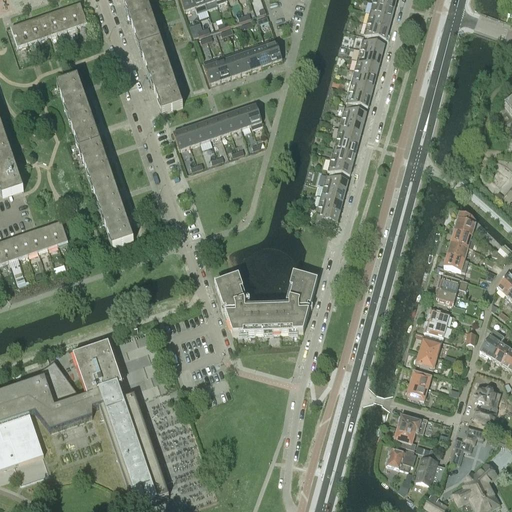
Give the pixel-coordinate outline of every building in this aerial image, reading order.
[(145,0),(121,0),(128,18),(149,11),(145,0)] [(195,12),(190,0),(179,0),(184,15),(185,15),(185,14),(194,11),(195,12)] [(205,8),(202,0),(190,0),(195,12),(195,11),(205,8)] [(217,8),(213,0),(202,0),(205,8),(206,8),(205,7),(215,4),(216,8),(217,8)] [(397,1),(393,0),(373,0),(372,5),(394,11),(397,1)] [(394,11),(372,5),(369,16),(391,22),(394,11)] [(79,8),(70,11),(77,30),(87,27),(80,7),(79,7),(79,8)] [(77,30),(70,11),(69,11),(70,11),(60,14),(67,34),(77,30)] [(149,11),(128,18),(139,51),(160,44),(149,11)] [(67,34),(60,14),(60,15),(50,18),(57,37),(67,34)] [(391,22),(369,16),(366,26),(388,32),(391,22)] [(57,37),(50,18),(50,17),(50,18),(41,21),(47,40),(57,37)] [(47,40),(41,21),(40,21),(31,24),(37,44),(47,40)] [(37,44),(31,24),(30,24),(30,25),(21,28),(27,47),(37,44)] [(201,25),(191,29),(193,35),(203,32),(201,25)] [(388,32),(366,26),(363,37),(385,43),(388,32)] [(27,47),(21,28),(21,27),(20,28),(11,31),(10,31),(17,51),(27,47)] [(282,64),(274,42),(264,45),(271,67),(281,63),(281,64),(282,64)] [(362,42),(359,53),(381,58),(384,48),(362,42)] [(171,76),(166,62),(160,44),(139,51),(150,84),(171,76)] [(271,67),(264,45),(254,49),(261,71),(261,70),(270,67),(271,68),(271,67)] [(261,71),(254,49),(243,53),(251,74),(260,70),(260,71),(261,71)] [(251,74),(243,53),(233,56),(240,78),(241,78),(241,77),(250,74),(250,75),(251,74)] [(381,58),(359,53),(356,63),(378,69),(381,58)] [(240,78),(233,56),(223,59),(230,81),(231,81),(230,81),(240,77),(240,78)] [(230,81),(223,59),(213,63),(220,85),(220,84),(230,81),(230,82),(230,81)] [(220,85),(213,63),(202,67),(209,89),(210,88),(219,84),(220,85)] [(378,69),(356,63),(353,73),(376,79),(378,69)] [(376,79),(353,73),(351,84),(373,90),(376,79)] [(182,109),(176,91),(171,76),(150,84),(161,116),(182,109)] [(89,113),(81,90),(77,80),(56,87),(68,120),(89,113)] [(373,90),(351,84),(348,94),(370,100),(373,90)] [(370,100),(348,94),(345,105),(367,111),(370,100)] [(263,129),(255,108),(254,108),(245,112),(245,111),(244,111),(252,133),(263,129)] [(344,110),(341,121),(363,127),(366,116),(344,110)] [(252,133),(244,111),(244,112),(235,115),(234,115),(241,133),(250,130),(252,133)] [(89,113),(68,120),(79,153),(100,146),(89,113)] [(241,133),(234,115),(225,119),(224,118),(230,137),(231,137),(231,136),(240,133),(240,134),(241,133)] [(230,137),(224,118),(224,119),(214,122),(220,140),(221,140),(220,140),(230,136),(230,137)] [(363,127),(341,121),(338,131),(360,137),(363,127)] [(220,140),(214,122),(213,122),(204,126),(204,125),(203,125),(210,144),(210,143),(220,140),(220,141),(220,140)] [(210,144),(203,125),(203,126),(194,129),(193,129),(200,147),(209,143),(210,144)] [(0,164),(12,160),(6,142),(1,127),(0,127),(0,164)] [(200,147),(193,129),(184,133),(183,132),(190,151),(190,150),(199,147),(199,148),(200,147)] [(360,137),(338,131),(335,141),(358,147),(360,137)] [(190,151),(183,132),(183,133),(174,136),(173,135),(172,136),(179,155),(180,154),(179,154),(189,150),(189,151),(190,151)] [(480,149),(473,138),(467,142),(474,152),(480,149)] [(358,147),(335,141),(333,152),(355,158),(358,147)] [(111,179),(103,156),(100,146),(79,153),(90,186),(111,179)] [(355,158),(333,152),(330,162),(352,168),(355,158)] [(23,193),(18,179),(12,160),(0,164),(0,193),(2,200),(23,193)] [(352,168),(330,162),(327,173),(349,179),(352,168)] [(326,178),(323,189),(345,195),(348,184),(326,178)] [(122,211),(111,179),(90,186),(101,218),(122,211)] [(345,195),(323,189),(320,199),(342,205),(345,195)] [(342,205),(320,199),(317,210),(339,215),(342,205)] [(336,226),(339,217),(339,215),(317,210),(312,227),(327,231),(328,224),(336,226)] [(133,244),(125,220),(122,211),(101,218),(112,251),(133,244)] [(456,229),(454,235),(471,240),(475,227),(475,224),(470,219),(460,215),(458,222),(457,224),(456,224),(455,228),(456,229)] [(68,245),(61,225),(60,225),(60,226),(51,229),(58,248),(68,245)] [(58,248),(51,229),(50,229),(41,232),(48,252),(58,248)] [(48,252),(41,232),(40,232),(41,233),(31,236),(38,255),(48,252)] [(38,255),(31,236),(31,235),(31,236),(21,239),(28,258),(38,255)] [(471,240),(454,235),(452,240),(451,240),(450,243),(451,245),(450,246),(468,251),(471,240)] [(28,258),(21,239),(12,242),(11,242),(18,262),(28,258)] [(18,262),(11,242),(12,242),(11,242),(11,243),(2,246),(8,265),(18,262)] [(0,267),(8,265),(2,246),(2,245),(1,246),(0,246),(0,267)] [(468,251),(450,246),(450,248),(449,248),(448,252),(449,253),(447,258),(464,263),(468,251)] [(511,258),(502,249),(497,254),(499,257),(508,264),(511,259),(511,258)] [(497,260),(495,264),(503,270),(508,264),(499,257),(497,260)] [(443,270),(461,276),(464,277),(468,264),(464,263),(447,258),(445,264),(444,264),(443,267),(444,269),(443,270)] [(64,268),(54,271),(56,277),(66,274),(64,268)] [(495,278),(488,274),(483,282),(487,285),(490,284),(492,283),(495,278)] [(455,276),(453,281),(460,283),(462,284),(464,279),(455,276)] [(303,337),(310,310),(317,283),(293,277),(285,304),(285,309),(248,310),(247,306),(238,279),(214,287),(232,339),(238,339),(238,337),(246,336),(247,339),(263,338),(263,336),(272,335),(272,338),(289,337),(289,335),(297,334),(297,337),(303,337)] [(496,290),(507,300),(511,294),(511,278),(510,278),(509,277),(496,290)] [(442,278),(441,282),(459,287),(460,283),(453,281),(442,278)] [(24,281),(17,283),(19,289),(26,287),(24,281)] [(439,282),(436,293),(455,299),(458,300),(461,291),(458,290),(459,287),(441,282),(439,282)] [(452,311),(455,299),(436,293),(433,305),(452,311)] [(446,330),(449,318),(445,317),(446,312),(433,308),(432,313),(430,313),(427,324),(446,330)] [(467,313),(465,312),(455,309),(453,315),(455,316),(466,319),(467,313)] [(501,315),(498,319),(505,324),(508,320),(501,315)] [(446,330),(427,324),(424,336),(426,336),(425,340),(442,345),(443,341),(446,330)] [(466,347),(469,347),(474,347),(475,336),(467,336),(466,347)] [(485,358),(490,361),(500,346),(489,339),(480,355),(481,356),(481,357),(484,359),(485,358)] [(420,350),(419,355),(437,361),(440,349),(423,344),(422,345),(421,346),(420,349),(420,350)] [(50,435),(92,421),(92,412),(99,410),(133,510),(168,498),(134,398),(121,402),(116,389),(122,387),(108,346),(73,358),(87,399),(80,401),(54,366),(24,388),(0,396),(0,474),(43,459),(42,459),(28,419),(29,419),(29,418),(35,416),(50,435)] [(500,346),(490,361),(495,365),(495,366),(498,368),(500,367),(501,368),(510,353),(500,346)] [(511,353),(510,353),(501,368),(502,369),(503,370),(505,372),(507,372),(511,375),(511,372),(511,353)] [(419,369),(418,373),(431,377),(432,373),(433,373),(437,361),(419,355),(417,361),(416,362),(415,365),(416,366),(416,368),(419,369)] [(456,366),(457,362),(444,358),(443,362),(456,366)] [(411,382),(410,387),(427,392),(431,381),(430,380),(431,377),(418,373),(417,377),(413,375),(413,377),(412,378),(411,381),(411,382)] [(424,405),(427,392),(410,387),(408,393),(407,394),(406,397),(407,398),(406,400),(424,405)] [(486,393),(479,391),(476,399),(474,398),(473,403),(478,404),(478,406),(483,407),(484,407),(496,411),(500,398),(492,395),(491,393),(488,392),(486,393)] [(397,431),(415,436),(417,437),(420,425),(401,419),(400,421),(399,421),(398,424),(399,426),(397,431)] [(478,440),(479,434),(480,434),(468,430),(466,437),(478,440)] [(412,447),(415,436),(397,431),(396,436),(394,437),(393,440),(394,441),(394,443),(397,444),(396,448),(413,453),(415,448),(412,447)] [(469,455),(471,448),(472,447),(456,442),(454,451),(455,451),(451,462),(459,464),(463,453),(469,455)] [(428,459),(430,454),(418,450),(416,455),(428,459)] [(404,457),(390,452),(385,468),(408,475),(410,469),(412,470),(416,459),(413,458),(413,456),(405,454),(404,457)] [(422,462),(415,485),(438,492),(445,468),(422,462)] [(497,507),(487,487),(495,479),(485,468),(463,489),(465,491),(453,497),(458,507),(470,501),(475,511),(489,511),(490,511),(497,507)] [(427,511),(443,511),(445,509),(435,504),(436,501),(431,498),(424,510),(427,511)]
